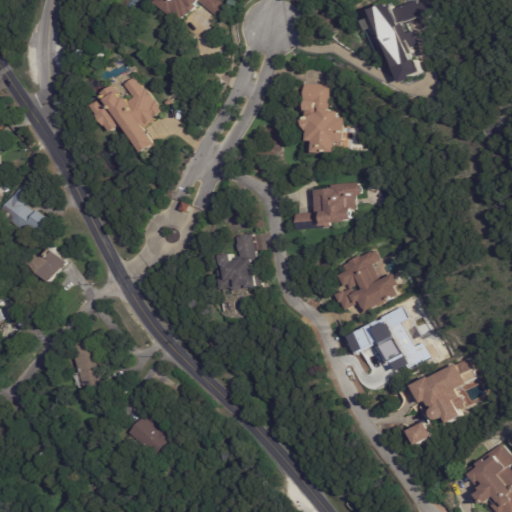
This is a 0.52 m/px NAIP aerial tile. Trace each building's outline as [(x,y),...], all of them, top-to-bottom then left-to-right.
[(221,0),(226,4),(221,9),(222,10),(217,16),(200,3),(198,6),(199,7),(193,14),(192,13),(188,18),(186,17),(183,21),(176,15),(174,17),(157,3),(160,0),(221,0)] [(397,82),(418,75),(410,49),(415,47),(410,31),(404,33),(401,24),(427,15),(421,0),(419,0),(391,10),(389,4),(372,9),(374,17),(366,20),(369,29),(378,26),(397,82)] [(138,79),(146,91),(148,89),(165,113),(157,119),(159,121),(148,129),(161,146),(148,155),(122,119),(121,120),(124,124),(122,126),(123,127),(113,134),(108,127),(107,128),(99,116),(100,115),(94,108),(102,102),(105,107),(110,104),(117,113),(105,95),(114,88),(119,94),(121,93),(126,100),(127,99),(131,100),(132,102),(137,99),(128,86),(138,79)] [(306,85),(327,86),(327,109),(330,110),(330,113),(339,113),(338,119),(346,119),(345,144),(338,144),(338,154),(327,154),(327,155),(317,155),(317,152),(311,152),(312,143),(311,143),(311,142),(309,142),(309,133),(311,133),(305,122),(307,121),(307,102),(302,102),(303,89),(305,90),(306,85)] [(44,216),(53,222),(40,241),(3,214),(26,182),(38,190),(27,207),(38,215),(40,212),(44,216)] [(358,200),(359,212),(357,212),(358,222),(352,223),(353,225),(333,227),(333,229),(302,232),(300,216),(321,213),(319,192),(335,190),(334,186),(360,184),(360,187),(362,187),(363,196),(357,197),(358,200)] [(186,204),(193,206),(190,214),(183,211),(186,204)] [(252,233),(254,233),(261,262),(257,263),(260,274),(262,274),(265,285),(259,286),(259,285),(254,286),(239,290),(234,287),(224,289),(221,279),(224,278),(223,275),(222,275),(220,267),(228,265),(225,253),(236,251),(237,259),(245,257),(243,250),(242,250),(241,243),(242,243),(240,236),(244,235),(244,234),(251,233),(251,234),(252,233)] [(68,259),(72,263),(71,265),(72,266),(69,270),(68,269),(55,283),(32,263),(41,254),(45,258),(55,248),(68,259)] [(387,277),(396,273),(401,284),(398,286),(402,294),(367,313),(362,303),(349,309),(345,301),(344,301),(340,293),(348,289),(349,290),(353,288),(351,283),(348,285),(342,274),(349,270),(346,265),(351,262),(350,261),(361,255),(362,256),(371,251),(371,252),(376,250),(381,260),(377,262),(374,264),(382,280),(387,277)] [(7,297),(0,304),(0,287),(9,296),(7,297)] [(104,348),(110,366),(105,368),(110,383),(89,390),(74,345),(98,337),(101,347),(104,347),(104,348)] [(473,369),(473,370),(464,375),(470,384),(460,389),(468,404),(467,407),(465,409),(465,410),(464,411),(466,416),(453,423),(452,423),(451,423),(451,422),(449,422),(448,421),(448,420),(448,418),(445,419),(440,418),(439,417),(430,401),(427,403),(426,402),(424,403),(416,388),(418,387),(417,385),(433,376),(433,378),(464,361),(465,363),(468,361),(473,369)] [(128,433),(144,416),(154,424),(159,428),(161,426),(173,437),(155,457),(128,433)] [(412,430),(429,420),(437,435),(421,444),(419,441),(417,442),(415,441),(415,439),(416,437),(412,430)] [(511,461),(511,464),(508,468),(511,472),(511,511),(499,511),(494,506),(497,503),(495,501),(489,505),(478,491),(480,488),(484,493),(486,491),(484,488),(489,484),(486,480),(482,483),(470,469),(499,446),(511,461)]
